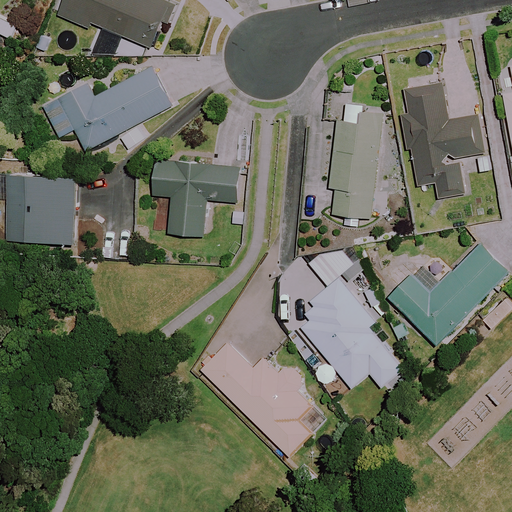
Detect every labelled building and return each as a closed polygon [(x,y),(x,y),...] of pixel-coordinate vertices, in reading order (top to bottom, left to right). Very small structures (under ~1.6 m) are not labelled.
[(64,0),(57,18),(92,32),(95,25),(153,48),(163,23),(171,26),(179,5),(172,2),(166,0),(64,0)] [(20,25),(0,17),(0,34),(14,40),(20,25)] [(75,63),(55,74),(65,93),(85,82),(75,63)] [(117,136),(126,153),(149,141),(139,124),(173,106),(153,68),(98,97),(90,83),(43,108),(59,138),(76,129),(88,151),(117,136)] [(401,92),(418,187),(439,183),(442,199),(467,194),(460,158),(490,153),(483,115),(451,121),(444,84),(421,88),(401,92)] [(384,110),(356,107),(355,124),(337,122),(330,186),(337,187),(334,215),(372,219),(384,110)] [(241,168),(158,160),(155,195),(177,197),(174,233),(205,236),(208,199),(238,202),(241,168)] [(0,172),(0,199),(9,200),(8,243),(82,244),(83,175),(0,172)] [(313,301),(302,309),(309,317),(289,333),(334,391),(347,380),(353,388),(372,373),(383,387),(406,369),(372,326),(377,322),(345,282),(361,269),(341,243),(310,267),(328,289),(313,301)] [(510,272),(480,243),(431,293),(412,274),(391,295),(412,316),(441,343),(510,272)] [(230,343),(204,370),(292,457),(316,432),(329,420),(299,391),(300,390),(302,388),(303,385),(304,383),(304,380),(304,377),(304,374),(303,372),(301,369),(299,367),(297,366),(294,364),(292,364),(289,363),(286,363),(283,364),(281,365),(279,367),(276,368),(266,358),(256,368),(230,343)]
